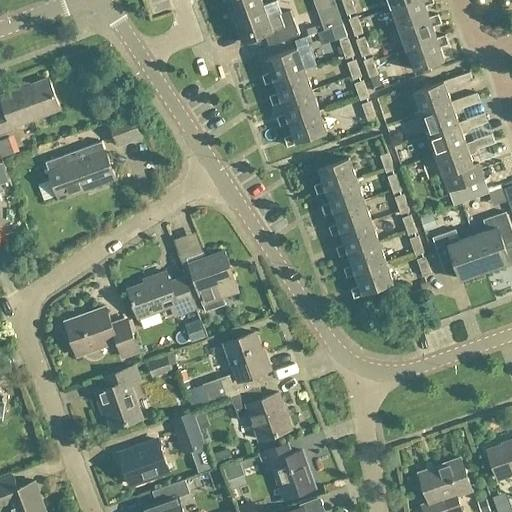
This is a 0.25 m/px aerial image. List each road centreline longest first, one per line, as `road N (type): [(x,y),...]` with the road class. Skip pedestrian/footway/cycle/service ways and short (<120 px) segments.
road 1 (residential): [(96,511),(25,327),(30,303),(213,173)]
road 2 (residential): [(365,374),(329,345),(213,173)]
road 3 (residential): [(365,374),(405,374),(511,336)]
road 4 (residential): [(380,511),(365,374)]
road 5 (residential): [(213,173),(142,64)]
